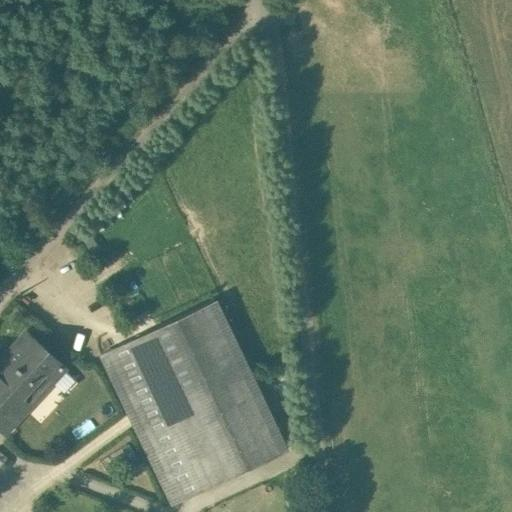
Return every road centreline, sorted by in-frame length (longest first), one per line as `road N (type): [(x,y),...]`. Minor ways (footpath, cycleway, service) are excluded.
road 1 (residential): [(268,8),(330,511)]
road 2 (residential): [(268,8),(0,302)]
